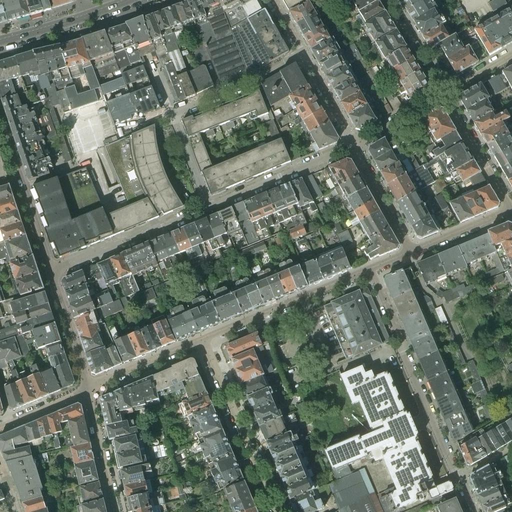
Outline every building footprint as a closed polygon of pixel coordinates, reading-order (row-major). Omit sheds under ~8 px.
[(1,0),(8,22),(18,19),(12,0),(1,0)] [(12,0),(18,19),(31,15),(26,0),(12,0)] [(26,0),(31,15),(44,12),(39,0),(26,0)] [(71,0),(39,0),(44,12),(73,3),(71,0)] [(201,37),(203,43),(214,39),(198,0),(193,0),(187,2),(197,27),(201,37)] [(218,0),(198,0),(214,39),(203,43),(204,44),(210,60),(221,86),(248,75),(218,0)] [(247,19),(248,18),(237,0),(218,0),(248,75),(253,72),(235,26),(247,19)] [(237,0),(248,18),(248,19),(265,10),(258,0),(237,0)] [(282,0),(288,11),(307,0),(282,0)] [(289,13),(296,25),(316,14),(316,15),(331,6),(326,0),(312,0),(309,2),(289,13)] [(355,13),(377,0),(351,0),(352,1),(356,7),(354,8),(353,6),(347,10),(349,13),(339,19),(341,23),(352,17),(351,17),(356,14),(355,13)] [(362,25),(384,12),(377,0),(355,13),(356,14),(362,25)] [(424,0),(400,0),(407,11),(424,0)] [(424,0),(407,11),(413,22),(437,8),(431,0),(424,0)] [(507,4),(504,0),(494,0),(488,4),(493,12),(507,4)] [(197,28),(197,27),(187,2),(174,8),(183,30),(196,25),(197,28)] [(490,55),(511,41),(511,7),(474,29),(490,55)] [(174,8),(164,12),(173,34),(183,30),(174,8)] [(413,22),(422,37),(442,26),(450,21),(446,14),(442,16),(437,8),(413,22)] [(289,53),(265,10),(248,19),(248,18),(247,19),(271,63),(289,53)] [(174,38),(173,34),(164,12),(154,16),(168,54),(172,63),(176,73),(186,69),(174,38)] [(395,30),(384,12),(362,25),(363,26),(362,27),(372,43),(374,42),(374,43),(395,30)] [(323,27),(316,15),(316,14),(296,25),(304,38),(323,27)] [(172,63),(168,54),(154,16),(144,20),(156,52),(155,52),(157,56),(161,68),(171,94),(172,94),(175,104),(186,99),(177,77),(176,73),(172,63)] [(253,72),(271,63),(247,19),(235,26),(253,72)] [(144,20),(127,26),(137,51),(141,61),(142,64),(145,63),(143,57),(155,52),(156,52),(144,20)] [(127,26),(117,29),(127,56),(130,65),(141,61),(137,51),(127,26)] [(430,50),(439,45),(449,39),(442,26),(422,37),(430,50)] [(304,38),(311,50),(330,40),(323,27),(304,38)] [(117,29),(105,33),(119,69),(119,70),(130,65),(127,56),(117,29)] [(372,45),(382,61),(405,47),(396,32),(375,44),(372,45)] [(105,33),(82,41),(96,80),(97,80),(108,75),(112,74),(120,71),(119,70),(119,69),(105,33)] [(456,35),(449,39),(439,45),(447,59),(464,49),(456,35)] [(195,40),(197,46),(204,44),(203,43),(201,37),(195,40)] [(338,53),(330,40),(311,50),(319,65),(321,64),(321,63),(338,53)] [(100,87),(97,80),(96,80),(82,41),(61,47),(59,47),(74,87),(77,96),(99,89),(99,87),(100,87)] [(199,64),(210,60),(204,44),(197,46),(193,48),(199,64)] [(345,66),(345,67),(362,58),(359,53),(354,44),(338,53),(321,63),(321,64),(319,65),(326,78),(328,77),(328,76),(345,66)] [(457,75),(478,62),(469,46),(464,49),(447,59),(457,75)] [(59,47),(51,49),(64,88),(64,90),(71,88),(74,87),(59,47)] [(412,59),(405,47),(382,61),(382,62),(383,61),(390,72),(393,71),(412,59)] [(51,49),(42,51),(54,86),(57,85),(58,90),(64,88),(51,49)] [(42,51),(33,53),(41,80),(38,81),(46,100),(50,99),(53,107),(60,105),(42,51)] [(44,101),(46,100),(38,81),(41,80),(33,53),(15,58),(25,88),(33,86),(35,93),(36,93),(39,103),(44,101)] [(15,58),(0,62),(0,65),(5,82),(9,95),(1,98),(2,101),(18,96),(26,93),(25,88),(15,58)] [(399,82),(419,71),(412,59),(393,71),(399,82)] [(308,86),(305,81),(296,64),(261,84),(271,107),(289,97),(308,86)] [(143,65),(132,69),(149,114),(161,109),(143,65)] [(345,67),(345,66),(328,76),(328,77),(326,78),(334,92),(336,91),(335,90),(353,80),(345,67)] [(511,66),(502,72),(511,90),(511,66)] [(196,96),(214,89),(205,67),(203,67),(187,74),(196,96)] [(373,79),(377,77),(372,68),(368,71),(373,79)] [(132,69),(121,74),(122,78),(138,118),(138,119),(149,114),(132,69)] [(425,80),(419,71),(399,82),(403,88),(398,90),(400,94),(401,95),(405,93),(405,92),(425,80)] [(187,74),(177,77),(186,99),(196,96),(187,74)] [(507,89),(499,74),(486,82),(495,96),(507,89)] [(99,89),(105,100),(114,127),(138,118),(122,78),(100,87),(99,87),(99,89)] [(334,92),(342,105),(343,104),(343,103),(360,93),(353,80),(335,90),(336,91),(334,92)] [(430,88),(425,80),(405,92),(405,93),(411,102),(429,91),(430,88)] [(9,95),(5,82),(0,83),(0,95),(1,98),(9,95)] [(461,96),(460,100),(467,112),(489,99),(492,98),(488,91),(485,92),(481,85),(473,89),(466,93),(461,96)] [(315,98),(308,86),(289,97),(295,109),(315,98)] [(105,100),(99,89),(77,96),(74,87),(71,88),(64,90),(70,107),(64,109),(65,113),(64,113),(64,114),(105,100)] [(64,90),(56,93),(60,105),(62,110),(64,109),(70,107),(64,90)] [(265,106),(259,91),(182,121),(189,141),(190,143),(190,145),(192,151),(195,160),(201,174),(202,173),(211,196),(291,162),(273,120),(265,123),(273,143),(213,168),(199,133),(205,130),(207,138),(215,135),(212,128),(225,123),(227,130),(235,127),(232,120),(245,115),(248,122),(268,114),(265,106)] [(384,95),(388,101),(393,99),(389,92),(384,95)] [(30,105),(26,93),(18,96),(2,101),(6,113),(22,108),(27,107),(27,106),(30,105)] [(367,106),(360,93),(343,103),(343,104),(342,105),(349,117),(367,106)] [(388,101),(394,111),(402,107),(396,97),(388,101)] [(322,111),(315,98),(295,109),(300,118),(293,122),(296,126),(298,125),(322,111)] [(50,99),(46,100),(44,101),(48,113),(54,111),(53,107),(50,99)] [(467,112),(474,123),(492,113),(493,112),(489,105),(491,103),(489,99),(467,112)] [(22,108),(6,113),(9,122),(19,118),(20,120),(22,119),(23,122),(36,118),(33,109),(33,110),(32,105),(30,105),(27,106),(27,107),(22,108)] [(265,106),(268,114),(271,120),(274,119),(268,105),(265,106)] [(360,131),(376,121),(367,106),(349,117),(356,130),(360,131)] [(428,131),(429,130),(448,120),(443,110),(438,109),(413,123),(420,136),(428,131)] [(9,122),(16,145),(27,141),(28,143),(30,143),(30,145),(43,141),(44,141),(44,142),(56,136),(55,133),(61,131),(54,111),(48,113),(36,118),(23,122),(22,119),(20,120),(19,118),(9,122)] [(298,125),(300,129),(305,126),(310,134),(329,124),(322,111),(298,125)] [(492,113),(474,123),(481,135),(505,122),(510,118),(506,112),(495,118),(492,113)] [(455,131),(448,120),(429,130),(436,143),(440,140),(455,131)] [(507,126),(505,122),(481,135),(487,146),(509,134),(504,127),(507,126)] [(338,140),(329,124),(310,134),(315,143),(311,145),(315,152),(336,143),(338,140)] [(155,126),(119,141),(118,142),(112,144),(110,139),(103,142),(130,207),(118,212),(115,213),(106,217),(86,169),(33,187),(34,193),(32,193),(54,258),(54,259),(55,260),(56,260),(57,260),(58,260),(59,260),(77,252),(125,232),(134,228),(133,228),(137,225),(138,227),(144,224),(146,223),(159,218),(158,215),(162,213),(164,216),(183,207),(173,191),(171,185),(166,175),(164,171),(162,164),(160,159),(159,154),(157,145),(156,138),(155,126)] [(368,152),(374,162),(400,147),(410,141),(404,129),(385,140),(370,148),(368,152)] [(72,161),(61,131),(55,133),(56,136),(65,163),(72,161)] [(440,140),(436,143),(426,148),(433,160),(436,159),(435,158),(462,143),(455,131),(440,140)] [(511,140),(509,134),(487,146),(495,158),(511,148),(511,140)] [(44,142),(44,141),(43,141),(30,145),(30,143),(28,143),(27,141),(16,145),(28,182),(49,175),(54,173),(49,155),(43,157),(40,147),(45,146),(44,142)] [(419,168),(406,175),(416,193),(422,189),(433,183),(426,170),(437,164),(445,177),(450,174),(456,171),(455,170),(472,160),(462,143),(435,158),(436,159),(433,160),(427,164),(427,163),(419,168)] [(292,162),(300,158),(294,144),(286,148),(292,162)] [(404,153),(400,147),(374,162),(381,174),(399,163),(401,162),(398,156),(404,153)] [(511,148),(495,158),(502,170),(511,164),(511,148)] [(387,186),(406,175),(419,168),(413,156),(409,158),(401,162),(399,163),(381,174),(387,186)] [(479,172),(472,160),(455,170),(456,171),(459,177),(461,180),(462,183),(469,179),(468,178),(479,172)] [(346,161),(324,170),(335,189),(359,177),(351,162),(346,161)] [(511,164),(502,170),(509,181),(511,179),(511,164)] [(461,180),(459,177),(456,171),(450,174),(454,180),(456,183),(461,180)] [(476,193),(476,192),(488,187),(480,173),(479,172),(468,178),(469,179),(476,193)] [(416,193),(406,175),(387,186),(397,203),(416,193)] [(311,176),(303,179),(314,200),(322,196),(313,179),(311,176)] [(359,177),(335,189),(334,190),(338,196),(336,198),(339,204),(341,203),(367,190),(359,177)] [(301,179),(290,184),(302,212),(309,208),(312,213),(317,210),(314,203),(301,179)] [(442,179),(437,182),(442,191),(447,189),(447,188),(442,179)] [(290,184),(279,189),(291,219),(297,216),(302,214),(301,212),(302,212),(290,184)] [(0,188),(0,202),(13,198),(9,186),(0,188)] [(487,212),(498,208),(499,204),(489,187),(488,187),(476,192),(487,212)] [(284,222),(291,219),(279,189),(267,194),(277,218),(282,216),(284,222)] [(428,201),(422,189),(416,193),(397,203),(405,216),(423,205),(426,203),(428,201)] [(367,190),(341,203),(344,208),(343,208),(347,216),(374,202),(367,190)] [(476,193),(463,198),(474,217),(487,212),(476,192),(476,193)] [(267,194),(255,199),(268,229),(274,226),(279,224),(277,218),(267,194)] [(434,198),(442,211),(448,207),(441,194),(434,198)] [(0,216),(18,211),(13,198),(0,202),(0,216)] [(460,223),(474,217),(463,198),(455,201),(449,204),(460,223)] [(267,229),(268,229),(255,199),(244,204),(260,242),(271,237),(267,229)] [(374,202),(347,216),(350,221),(352,220),(355,225),(380,213),(374,202)] [(321,203),(317,205),(320,213),(325,210),(321,203)] [(248,247),(260,242),(244,204),(232,209),(248,247)] [(426,212),(423,205),(405,216),(411,228),(433,216),(429,210),(426,212)] [(236,252),(248,247),(232,209),(218,214),(226,235),(227,235),(229,240),(231,239),(236,252)] [(0,230),(22,223),(18,211),(0,216),(0,230)] [(380,213),(355,225),(361,237),(362,236),(366,234),(369,240),(389,230),(380,213)] [(226,235),(218,214),(206,219),(222,257),(234,253),(232,248),(221,253),(219,249),(225,247),(221,237),(226,235)] [(328,216),(324,218),(327,226),(332,224),(328,216)] [(421,239),(438,232),(441,231),(433,216),(411,228),(412,229),(417,238),(421,240),(421,239)] [(222,257),(206,219),(195,224),(211,262),(222,257)] [(307,225),(310,233),(316,230),(312,222),(307,225)] [(0,237),(2,244),(26,236),(22,223),(0,230),(0,237)] [(342,232),(338,223),(330,227),(335,236),(342,232)] [(211,262),(195,224),(183,229),(199,267),(211,262)] [(499,228),(506,243),(511,240),(511,225),(511,226),(508,224),(499,228)] [(291,240),(292,241),(300,237),(306,234),(302,226),(295,229),(288,231),(292,240),(291,240)] [(488,233),(489,235),(494,248),(506,243),(499,228),(488,233)] [(180,254),(184,264),(188,272),(199,267),(183,229),(172,234),(180,254)] [(389,230),(369,240),(373,247),(364,253),(367,257),(368,256),(370,261),(378,256),(379,257),(397,250),(398,246),(389,230)] [(348,231),(337,235),(342,246),(353,242),(348,231)] [(188,272),(184,264),(180,254),(172,234),(160,239),(173,269),(173,268),(176,277),(188,272)] [(496,253),(494,248),(489,235),(458,248),(466,265),(496,253)] [(2,244),(0,244),(0,260),(5,259),(9,258),(11,264),(33,257),(26,236),(2,244)] [(275,240),(279,250),(284,248),(280,237),(275,240)] [(297,241),(299,246),(307,242),(305,237),(297,241)] [(173,268),(173,269),(160,239),(148,244),(157,263),(157,264),(158,267),(164,282),(176,277),(173,268)] [(511,240),(506,243),(494,248),(496,253),(498,257),(499,260),(511,254),(511,240)] [(253,247),(255,254),(267,249),(264,242),(253,247)] [(149,271),(158,267),(157,264),(157,263),(148,244),(139,247),(149,271)] [(149,271),(139,247),(122,255),(132,278),(133,277),(149,271)] [(255,254),(253,247),(242,251),(244,259),(255,254)] [(458,248),(438,257),(446,275),(466,266),(466,265),(458,248)] [(329,255),(337,274),(350,269),(342,249),(329,255)] [(511,270),(511,254),(499,260),(503,271),(504,272),(510,269),(511,270)] [(132,278),(122,255),(110,260),(120,284),(125,297),(125,298),(126,297),(139,292),(133,277),(132,278)] [(315,261),(323,280),(337,274),(329,255),(316,260),(315,261)] [(11,264),(10,265),(11,269),(12,272),(15,280),(17,287),(20,296),(43,289),(34,262),(33,257),(11,264)] [(425,284),(446,275),(438,257),(417,265),(425,284)] [(503,271),(499,260),(498,257),(494,259),(496,266),(498,265),(501,272),(503,271)] [(300,263),(309,286),(323,280),(315,261),(316,260),(315,258),(300,263)] [(110,260),(97,265),(102,278),(107,291),(110,297),(116,294),(113,287),(120,284),(110,260)] [(168,322),(177,341),(187,337),(199,332),(210,328),(221,323),(231,319),(242,314),(253,310),(264,305),(275,300),(286,296),(297,291),(308,287),(299,267),(294,269),(292,262),(290,261),(285,263),(280,264),(279,267),(282,274),(277,276),(273,278),(270,271),(268,270),(263,272),(258,274),(257,276),(260,283),(256,285),(251,287),(248,280),(246,279),(241,281),(236,283),(235,285),(239,292),(234,294),(229,296),(226,288),(224,288),(219,290),(214,292),(213,295),(217,301),(212,303),(208,305),(204,298),(202,297),(197,299),(193,301),(192,303),(193,306),(188,308),(188,309),(184,310),(183,307),(181,306),(175,309),(171,311),(170,312),(173,320),(168,322)] [(62,283),(66,293),(102,278),(97,265),(64,279),(62,283)] [(402,320),(420,312),(407,282),(415,279),(410,268),(395,275),(395,274),(392,275),(392,276),(386,278),(385,282),(402,320)] [(191,272),(187,274),(189,280),(192,285),(196,283),(191,272)] [(182,284),(189,280),(187,274),(179,277),(182,284)] [(491,286),(503,280),(501,274),(489,280),(491,286)] [(102,278),(66,293),(70,306),(107,291),(102,278)] [(175,279),(165,283),(167,289),(178,285),(175,279)] [(473,285),(472,281),(468,283),(463,285),(463,284),(452,289),(454,293),(462,290),(464,296),(468,294),(466,288),(470,287),(473,285)] [(163,298),(158,286),(154,288),(159,300),(163,298)] [(139,294),(143,304),(156,298),(152,289),(139,294)] [(390,341),(368,289),(366,289),(358,292),(324,307),(346,360),(390,341)] [(446,303),(456,299),(454,293),(452,289),(443,293),(447,296),(444,298),(446,303)] [(454,293),(456,299),(464,296),(462,290),(454,293)] [(107,291),(70,306),(74,319),(94,311),(96,310),(112,303),(110,297),(107,291)] [(10,304),(13,314),(48,304),(44,293),(10,304)] [(102,313),(105,318),(130,307),(126,297),(125,298),(125,297),(112,303),(96,310),(99,315),(102,313)] [(51,314),(48,304),(13,314),(17,325),(51,314)] [(435,312),(438,319),(444,316),(441,307),(435,309),(434,309),(428,311),(429,314),(435,312)] [(94,311),(74,319),(78,331),(102,323),(103,326),(105,325),(103,319),(103,318),(97,321),(94,313),(94,311)] [(428,333),(420,312),(402,320),(410,340),(428,333)] [(24,335),(55,325),(51,314),(17,325),(16,326),(17,331),(19,336),(24,335)] [(153,326),(162,348),(175,342),(175,341),(175,342),(166,321),(153,326)] [(102,323),(78,331),(80,339),(98,333),(107,330),(105,325),(103,326),(102,323)] [(55,324),(55,325),(24,335),(28,345),(34,343),(36,351),(39,350),(42,349),(61,343),(55,324)] [(0,342),(15,337),(19,336),(17,331),(16,326),(10,328),(5,329),(0,330),(0,342)] [(127,337),(120,340),(113,326),(108,328),(114,343),(115,343),(124,364),(136,358),(127,337)] [(140,332),(149,353),(162,348),(153,326),(140,332)] [(122,364),(107,330),(98,333),(104,349),(113,368),(122,364)] [(127,337),(136,358),(149,353),(140,332),(127,337)] [(257,334),(243,340),(249,354),(254,352),(254,351),(268,345),(267,342),(268,342),(263,332),(257,334)] [(98,333),(80,339),(86,355),(104,349),(98,333)] [(419,360),(437,352),(428,333),(410,340),(419,360)] [(28,345),(24,335),(19,336),(15,337),(0,342),(0,361),(5,360),(7,363),(13,361),(31,354),(31,352),(28,345)] [(227,350),(232,360),(232,361),(249,354),(243,340),(229,346),(227,350)] [(46,360),(64,354),(61,343),(42,349),(39,350),(43,362),(46,360)] [(504,356),(510,358),(510,357),(509,353),(506,347),(501,349),(503,355),(504,356)] [(104,349),(86,355),(92,373),(96,375),(113,368),(104,349)] [(254,352),(249,354),(232,361),(236,370),(236,371),(240,380),(242,385),(262,377),(264,376),(254,352)] [(445,372),(437,352),(419,360),(427,380),(445,372)] [(46,360),(50,371),(68,365),(64,354),(46,360)] [(37,400),(48,395),(40,375),(33,357),(28,359),(29,362),(27,362),(31,370),(25,373),(37,400)] [(7,363),(5,360),(0,361),(0,368),(8,367),(7,363)] [(7,363),(8,367),(11,373),(15,384),(24,405),(37,400),(25,373),(25,372),(18,375),(15,369),(16,369),(13,361),(7,363)] [(466,363),(469,370),(475,367),(472,361),(466,363)] [(184,390),(189,401),(206,394),(194,364),(189,362),(152,378),(156,394),(170,389),(172,395),(184,390)] [(72,386),(74,382),(68,365),(50,371),(54,372),(61,391),(61,390),(72,386)] [(469,370),(472,376),(478,374),(475,367),(469,370)] [(324,452),(337,481),(352,475),(348,465),(367,457),(370,464),(383,458),(395,487),(384,492),(377,495),(384,511),(390,511),(392,511),(399,508),(399,509),(418,501),(417,497),(418,497),(420,501),(424,500),(422,495),(428,493),(428,492),(425,485),(433,482),(415,441),(417,441),(417,440),(418,440),(417,439),(406,413),(405,413),(404,414),(399,403),(399,404),(396,398),(397,397),(394,390),(393,390),(391,385),(392,384),(387,374),(374,379),(371,373),(365,376),(362,368),(341,377),(353,404),(359,402),(373,434),(360,440),(359,437),(324,452)] [(50,371),(40,375),(48,395),(61,391),(54,372),(50,371)] [(427,380),(436,401),(454,392),(445,372),(427,380)] [(481,381),(478,374),(472,376),(475,383),(481,381)] [(262,377),(242,385),(247,398),(267,389),(262,377)] [(159,404),(156,394),(152,378),(140,383),(145,407),(159,404)] [(481,381),(475,383),(470,385),(474,395),(479,393),(485,390),(481,381)] [(145,407),(140,383),(127,389),(133,412),(145,409),(145,407)] [(13,410),(24,405),(15,384),(5,389),(10,407),(10,408),(13,410)] [(270,388),(267,389),(247,398),(253,412),(274,404),(270,396),(273,395),(270,388)] [(133,413),(133,412),(127,389),(115,394),(119,408),(120,413),(123,412),(124,415),(133,413)] [(463,412),(454,392),(436,401),(445,421),(463,412)] [(102,399),(102,398),(100,402),(106,427),(122,423),(121,415),(116,416),(115,409),(119,408),(115,394),(102,399)] [(188,417),(192,415),(212,407),(206,394),(189,401),(182,404),(188,417)] [(492,421),(497,418),(490,403),(485,405),(489,413),(486,414),(488,420),(491,419),(492,421)] [(277,412),(274,404),(253,412),(260,427),(282,417),(280,411),(277,412)] [(72,421),(83,417),(81,407),(78,405),(68,409),(72,421)] [(190,423),(192,429),(217,419),(212,407),(192,415),(188,417),(190,423)] [(72,421),(68,409),(58,413),(62,424),(72,421)] [(511,435),(511,412),(511,411),(502,417),(511,435)] [(445,421),(454,442),(471,432),(463,412),(445,421)] [(60,425),(62,424),(58,413),(48,418),(52,436),(52,438),(53,438),(55,450),(61,448),(59,443),(60,443),(57,434),(62,432),(60,425)] [(282,417),(260,427),(266,441),(269,440),(270,442),(291,433),(295,430),(293,423),(297,422),(294,413),(283,418),(282,417)] [(71,435),(87,430),(84,417),(83,417),(72,421),(62,424),(60,425),(62,432),(63,436),(71,434),(71,435)] [(492,423),(505,445),(511,441),(511,435),(502,417),(492,423)] [(52,436),(48,418),(37,422),(41,440),(42,442),(44,441),(43,439),(52,436)] [(222,431),(217,419),(192,429),(195,435),(196,435),(198,440),(222,431)] [(122,423),(106,427),(106,428),(110,440),(138,434),(137,428),(135,428),(133,421),(122,423)] [(41,440),(37,422),(25,427),(29,443),(30,447),(36,447),(38,446),(40,446),(41,445),(43,444),(42,442),(41,440)] [(496,451),(505,445),(492,423),(483,428),(486,434),(496,451)] [(15,431),(20,446),(29,443),(25,427),(15,431)] [(90,444),(87,430),(71,435),(71,434),(63,436),(67,449),(70,448),(74,447),(74,448),(90,444)] [(20,446),(15,431),(0,437),(0,448),(2,454),(15,451),(14,447),(20,446)] [(201,449),(202,453),(227,443),(222,431),(198,440),(201,446),(195,449),(196,451),(201,449)] [(160,444),(167,442),(165,433),(158,434),(160,444)] [(293,438),(291,433),(270,442),(267,443),(271,453),(295,443),(295,442),(298,441),(297,437),(293,438)] [(486,434),(477,440),(480,446),(486,457),(496,451),(486,434)] [(117,455),(143,449),(142,441),(141,435),(114,441),(117,455)] [(463,456),(480,446),(477,440),(475,438),(469,442),(467,438),(457,443),(459,448),(463,456)] [(232,455),(227,443),(202,453),(205,459),(206,459),(209,465),(232,455)] [(295,443),(271,453),(276,465),(300,454),(303,453),(301,446),(297,448),(295,443)] [(74,465),(94,461),(94,460),(90,444),(74,448),(74,447),(70,448),(74,465)] [(486,457),(480,446),(463,456),(466,465),(470,466),(486,457)] [(15,451),(2,454),(6,463),(32,457),(30,447),(15,451)] [(144,449),(143,449),(117,455),(120,469),(147,463),(144,449)] [(48,463),(46,454),(38,456),(41,464),(48,463)] [(302,460),(300,454),(276,465),(281,477),(305,466),(308,465),(306,458),(302,460)] [(210,472),(213,478),(237,468),(232,455),(209,465),(211,471),(210,472)] [(32,457),(6,463),(23,503),(42,497),(40,490),(43,489),(40,479),(38,474),(32,457)] [(94,461),(74,465),(79,486),(98,481),(94,461)] [(121,471),(125,487),(146,482),(149,481),(150,481),(154,480),(150,465),(123,471),(123,470),(121,471)] [(470,480),(474,488),(501,476),(500,472),(496,474),(493,465),(471,477),(470,480)] [(305,466),(281,477),(285,488),(286,488),(286,489),(310,478),(313,477),(311,470),(307,472),(305,466)] [(243,481),(237,468),(213,478),(209,480),(214,493),(224,489),(243,481)] [(358,471),(358,472),(363,483),(369,480),(364,468),(358,471)] [(358,472),(352,475),(337,481),(318,489),(291,500),(290,501),(294,511),(314,511),(323,508),(320,501),(332,496),(339,511),(348,506),(353,503),(369,494),(363,483),(358,472)] [(501,476),(474,488),(477,497),(502,486),(500,479),(502,478),(501,476)] [(312,484),(310,478),(286,489),(291,500),(318,489),(316,482),(312,484)] [(149,481),(146,482),(125,487),(124,487),(127,499),(128,499),(148,494),(153,493),(150,481),(149,481)] [(435,489),(428,492),(428,493),(431,500),(431,501),(433,508),(434,508),(445,503),(442,496),(453,491),(450,482),(435,488),(435,489)] [(83,505),(103,500),(99,483),(79,488),(82,497),(78,498),(80,505),(81,505),(81,506),(82,506),(84,505),(83,505)] [(229,504),(249,496),(244,483),(224,491),(229,504)] [(184,495),(182,486),(177,487),(179,496),(180,501),(186,500),(184,495)] [(507,495),(502,486),(477,497),(482,507),(506,497),(505,496),(507,495)] [(162,491),(153,493),(148,494),(128,499),(130,511),(133,511),(154,507),(155,507),(160,506),(165,505),(162,491)] [(348,506),(350,511),(376,511),(369,494),(353,503),(348,506)] [(246,511),(255,509),(249,496),(229,504),(232,511),(246,511)] [(42,497),(23,503),(25,511),(36,511),(46,509),(42,497)] [(506,497),(482,507),(483,511),(497,511),(504,509),(506,508),(505,507),(509,505),(506,497)] [(460,511),(454,499),(445,503),(434,508),(436,511),(460,511)] [(77,511),(105,511),(103,500),(83,505),(84,505),(82,506),(81,506),(77,507),(77,511)]
